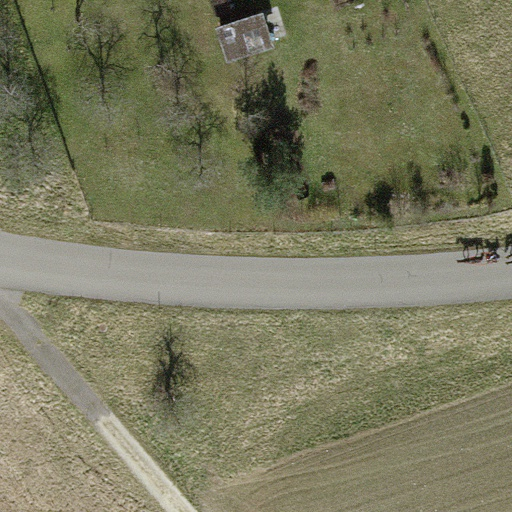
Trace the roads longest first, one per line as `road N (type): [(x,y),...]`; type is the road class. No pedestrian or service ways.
road 1 (tertiary): [(511,269),(298,285),(0,260)]
road 2 (track): [(0,291),(189,511)]
